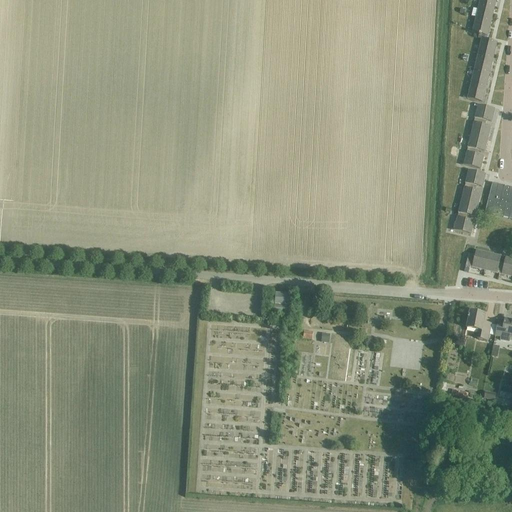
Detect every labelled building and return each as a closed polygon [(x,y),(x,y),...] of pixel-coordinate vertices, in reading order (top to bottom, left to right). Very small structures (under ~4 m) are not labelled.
[(480,0),(479,5),(495,8),(496,0),(480,0)] [(474,9),(472,17),(476,18),(476,20),(491,23),(495,8),(479,5),(478,10),(474,9)] [(491,23),(476,20),(473,33),(479,35),(479,37),(486,38),(487,37),(488,37),(491,23)] [(486,38),(479,37),(478,39),(482,40),(479,53),(494,56),(497,43),(486,41),(486,38)] [(494,56),(479,53),(475,68),(491,72),(494,56)] [(491,72),(475,68),(472,83),(487,87),(491,72)] [(487,87),(472,83),(468,99),(483,103),(487,87)] [(478,106),(475,121),(486,124),(487,121),(492,122),(495,110),(478,106)] [(486,124),(475,121),(471,136),(488,140),(491,127),(486,126),(486,124)] [(488,140),(471,136),(467,150),(479,153),(479,151),(485,152),(488,140)] [(479,153),(467,150),(464,166),(480,170),(484,157),(478,156),(479,153)] [(469,171),(465,186),(476,189),(477,186),(483,187),(486,175),(469,171)] [(485,213),(511,219),(511,187),(493,183),(485,213)] [(465,186),(461,201),(478,205),(481,192),(476,191),(476,189),(465,186)] [(461,201),(458,216),(469,218),(470,216),(475,217),(478,205),(461,201)] [(469,218),(458,216),(454,231),(471,235),(474,222),(469,221),(469,218)] [(484,271),(488,254),(476,251),(475,257),(468,256),(466,266),(484,271)] [(501,257),(488,254),(484,271),(499,274),(502,263),(499,262),(501,257)] [(502,263),(499,274),(511,277),(511,259),(506,258),(505,263),(502,263)] [(276,294),(275,305),(275,315),(289,316),(289,307),(290,295),(276,294)] [(470,312),(467,328),(479,330),(477,339),(488,341),(491,324),(484,322),(485,315),(470,312)] [(509,343),(509,340),(511,340),(511,320),(505,319),(504,324),(498,322),(495,336),(501,337),(500,342),(509,343)] [(304,332),(303,340),(313,341),(314,333),(304,332)] [(330,336),(322,335),(322,342),(329,343),(330,336)] [(500,347),(493,346),(491,357),(498,359),(500,347)] [(483,394),(482,400),(493,402),(495,395),(483,394)]
